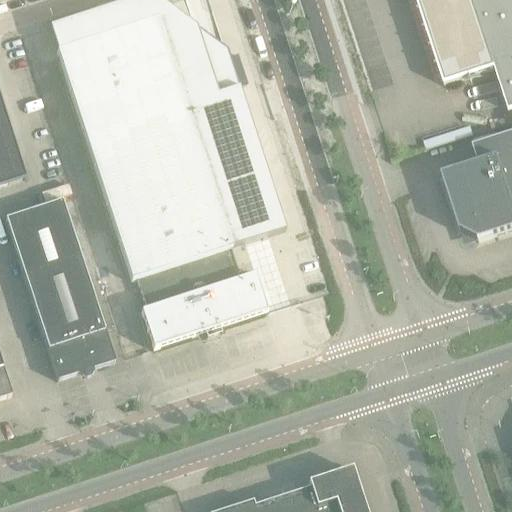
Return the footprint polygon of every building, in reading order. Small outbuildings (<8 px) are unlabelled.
[(511,0),(415,0),(444,89),(495,73),(509,115),(511,114),(511,0)] [(158,24),(56,57),(131,287),(137,285),(147,314),(141,316),(153,354),(198,340),(197,337),(222,330),(222,332),(267,317),(255,279),(239,284),(230,255),(233,254),(228,241),(259,231),(207,71),(176,81),(158,24)] [(0,191),(26,183),(9,131),(0,102),(0,191)] [(473,139),(470,128),(424,142),(428,154),(473,139)] [(479,168),(442,180),(460,236),(461,236),(478,245),(479,245),(511,234),(511,136),(473,149),(479,168)] [(62,205),(5,224),(57,385),(115,367),(62,205)] [(0,403),(11,400),(0,365),(0,403)] [(364,511),(354,482),(350,484),(344,481),(342,476),(307,488),(308,493),(298,496),(254,510),(253,505),(232,511),(364,511)]
